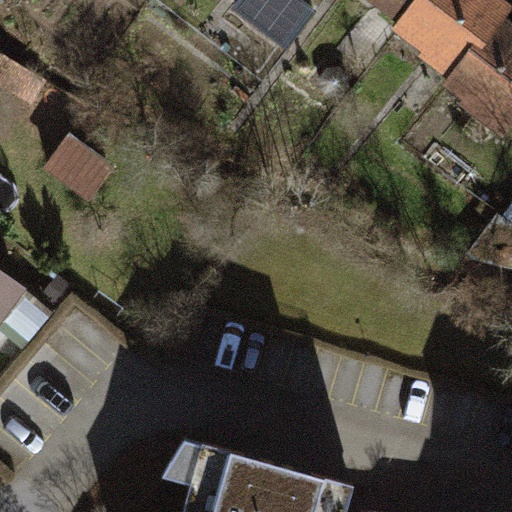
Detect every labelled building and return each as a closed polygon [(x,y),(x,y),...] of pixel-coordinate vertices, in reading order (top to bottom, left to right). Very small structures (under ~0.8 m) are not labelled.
[(249,0),(237,17),(283,52),(305,22),(276,0),(249,0)] [(370,0),(390,15),(401,0),(370,0)] [(401,0),(390,15),(382,26),(439,71),(484,13),(493,0),(401,0)] [(511,107),(511,33),(484,13),(439,71),(429,85),(493,133),(511,107)] [(72,138),(44,179),(81,207),(105,168),(72,138)] [(0,324),(17,303),(0,290),(0,324)] [(323,511),(332,481),(191,442),(171,511),(323,511)]
